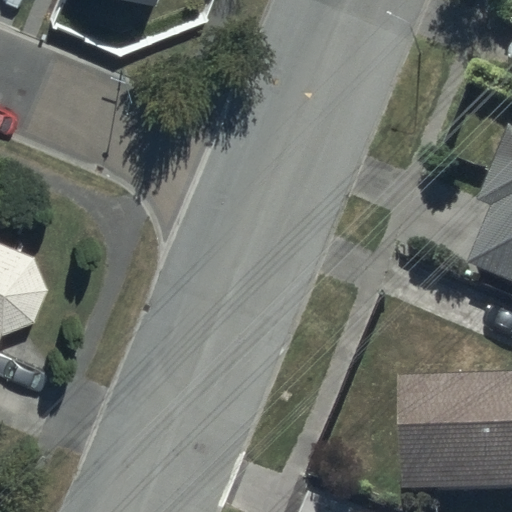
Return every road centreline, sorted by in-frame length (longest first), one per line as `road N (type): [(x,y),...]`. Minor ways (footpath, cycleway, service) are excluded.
road 1 (residential): [(149,511),(286,194)]
road 2 (residential): [(286,194),(0,79)]
road 3 (residential): [(286,194),(369,0)]
